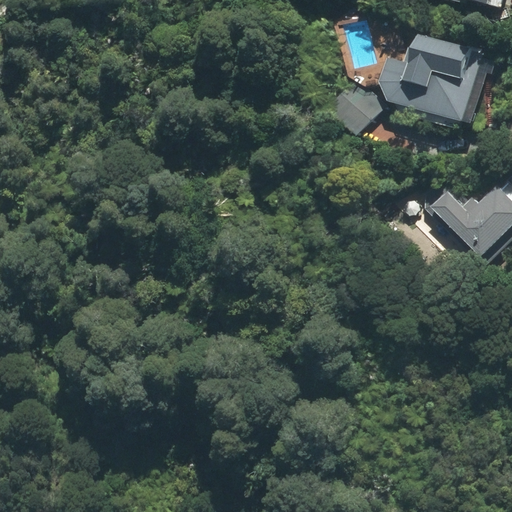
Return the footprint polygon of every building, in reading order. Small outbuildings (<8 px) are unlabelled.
[(425,0),(461,9),(463,4),(489,10),(491,0),(425,0)] [(382,86),(389,105),(463,126),(483,56),(419,38),(411,66),(389,59),(382,86)] [(330,112),(358,140),(389,110),(361,82),(330,112)] [(484,270),(511,243),(511,178),(483,208),(476,201),(473,205),(453,186),(440,185),(427,198),(426,212),(484,270)] [(438,277),(450,265),(438,254),(426,266),(438,277)]
